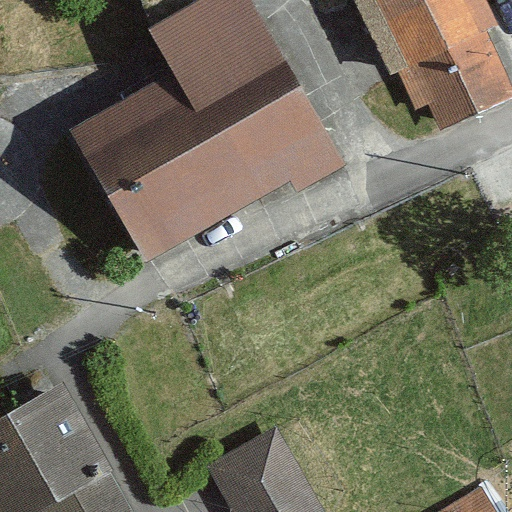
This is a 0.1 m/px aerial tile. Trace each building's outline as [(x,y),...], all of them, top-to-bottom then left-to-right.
[(156,77),(65,123),(135,261),(325,166),(240,0),(167,0),(127,20),(156,77)] [(511,71),(479,0),(353,0),(412,126),(511,80),(511,71)] [(135,511),(136,511),(62,383),(0,418),(0,511),(135,511)] [(326,511),(275,427),(206,468),(232,511),(326,511)] [(508,511),(491,478),(422,511),(508,511)]
